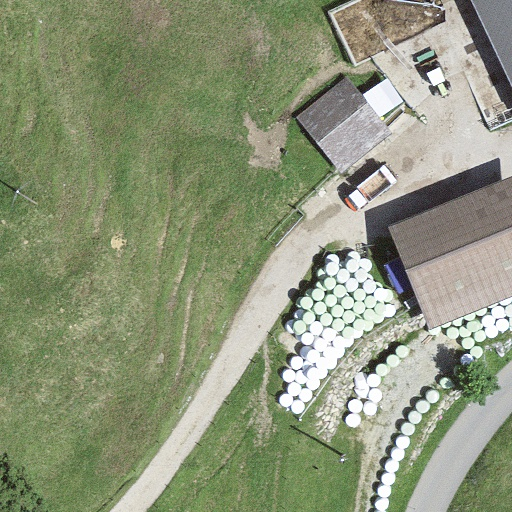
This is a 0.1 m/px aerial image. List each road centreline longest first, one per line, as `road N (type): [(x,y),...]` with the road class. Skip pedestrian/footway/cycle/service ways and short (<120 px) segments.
road 1 (track): [(138,511),(288,267)]
road 2 (unclassified): [(433,511),(458,463),(511,395)]
